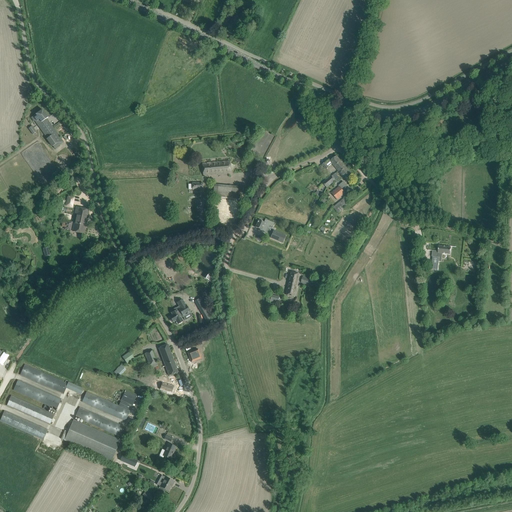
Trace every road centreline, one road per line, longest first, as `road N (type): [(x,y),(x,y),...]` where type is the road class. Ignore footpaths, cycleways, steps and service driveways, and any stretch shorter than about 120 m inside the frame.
road 1 (unclassified): [(127,264),(103,218),(83,136),(33,77),(16,0)]
road 2 (unclassified): [(176,511),(194,481),(199,415),(176,347),(127,264)]
road 3 (track): [(277,511),(281,438),(273,427),(253,424),(225,326),(222,273)]
road 4 (secondary): [(125,0),(342,103)]
road 5 (track): [(0,393),(64,290),(127,264)]
road 6 (secondary): [(342,103),(378,116),(409,115),(511,58)]
road 7 (track): [(414,227),(496,240),(502,190),(511,185)]
road 8 (unclassified): [(233,234),(272,176),(338,147)]
